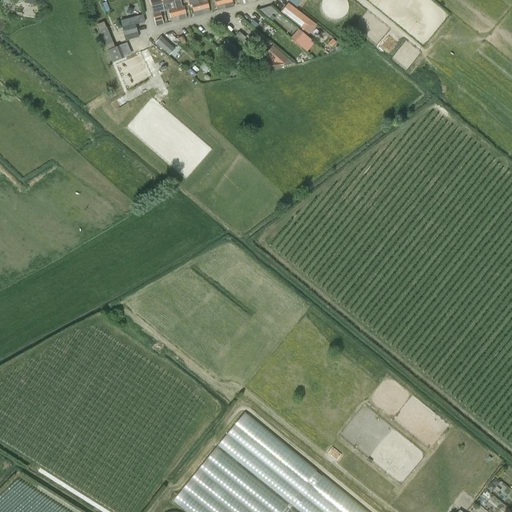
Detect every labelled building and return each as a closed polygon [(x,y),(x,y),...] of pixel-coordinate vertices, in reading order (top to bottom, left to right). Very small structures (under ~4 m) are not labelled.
[(155,26),(163,24),(160,12),(164,11),(161,0),(148,0),(150,6),(151,7),(154,6),(156,12),(152,14),(155,26)] [(179,20),(175,8),(173,0),(161,0),(164,11),(168,10),(171,23),(179,20)] [(197,0),(191,0),(192,3),(190,4),(194,17),(202,15),(197,0)] [(197,0),(202,15),(210,13),(206,0),(203,0),(204,0),(203,0),(197,0)] [(225,9),(222,0),(214,0),(217,11),(225,9)] [(231,0),(222,0),(225,9),(234,7),(231,0)] [(271,22),(279,13),(267,3),(260,11),(271,22)] [(289,3),(282,12),(299,26),(306,16),(289,3)] [(187,18),(183,6),(182,6),(175,8),(179,20),(187,18)] [(316,24),(307,17),(300,27),(308,34),(316,24)] [(255,29),(258,24),(253,20),(250,24),(255,29)] [(95,24),(106,49),(114,45),(102,21),(95,24)] [(125,41),(139,37),(137,32),(135,24),(122,27),(125,41)] [(315,42),(298,29),(290,38),(307,52),(315,42)] [(160,50),(161,48),(169,56),(175,49),(161,36),(155,43),(157,45),(156,46),(160,50)] [(243,55),(228,41),(220,49),(236,63),(243,55)] [(118,44),(105,50),(111,62),(123,56),(118,44)] [(293,64),(273,46),(266,55),(275,63),(270,64),(271,69),(293,64)] [(230,62),(225,57),(221,60),(226,65),(230,62)] [(136,87),(123,95),(128,103),(141,95),(136,87)] [(215,447),(172,500),(187,511),(296,511),(290,507),(292,505),(300,511),(368,511),(244,412),(217,444),(288,502),(286,504),(215,447)]
